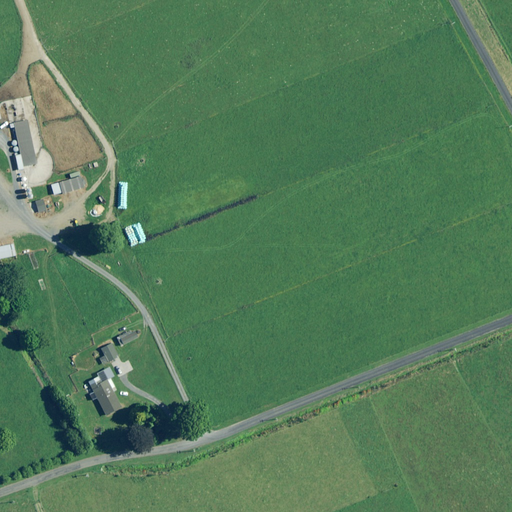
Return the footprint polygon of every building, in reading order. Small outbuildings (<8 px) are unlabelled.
[(36,164),(27,120),(13,123),(20,154),(15,155),(18,170),(25,169),(24,166),(36,164)] [(62,192),(63,194),(84,188),(81,176),(59,182),(51,185),(53,195),(62,192)] [(54,208),(50,197),(42,199),(46,210),(54,208)] [(0,258),(16,255),(14,244),(0,246),(0,258)] [(138,337),(135,331),(119,339),(122,346),(138,337)] [(119,356),(112,343),(102,348),(106,355),(101,358),(105,364),(119,356)] [(115,376),(110,367),(98,373),(99,376),(88,382),(94,392),(89,395),(92,401),(97,398),(105,415),(121,407),(112,389),(116,387),(111,378),(115,376)]
